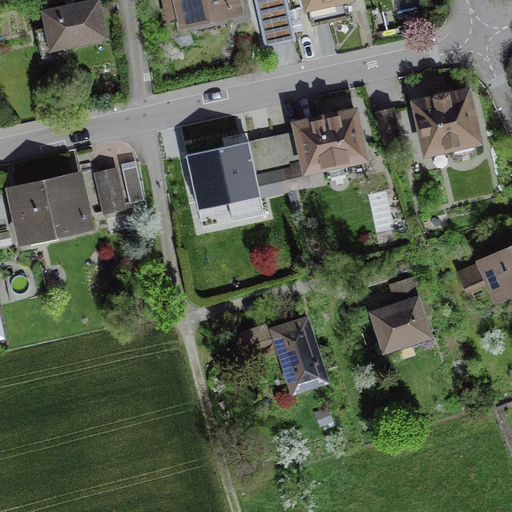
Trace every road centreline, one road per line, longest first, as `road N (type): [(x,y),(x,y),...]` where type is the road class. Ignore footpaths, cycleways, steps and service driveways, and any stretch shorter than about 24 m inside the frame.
road 1 (residential): [(478,41),(0,151)]
road 2 (unknown): [(146,118),(176,306)]
